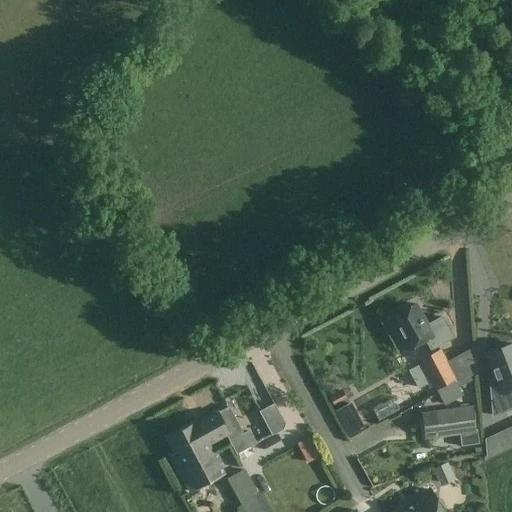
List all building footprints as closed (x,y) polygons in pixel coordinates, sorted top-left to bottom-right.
[(441,319),(427,327),(416,306),(391,319),(408,351),(425,342),(430,351),(452,339),(441,319)] [(361,332),(360,329),(351,335),(361,352),(391,333),(382,320),(361,332)] [(493,416),(511,408),(511,344),(487,354),(497,379),(490,382),(493,416)] [(456,380),(446,362),(440,351),(420,363),(435,391),(456,380)] [(462,395),(457,385),(440,394),(445,404),(462,395)] [(275,403),(260,411),(273,435),(284,429),(286,424),(275,403)] [(363,426),(351,403),(337,411),(349,434),(363,426)] [(476,430),(474,431),(471,408),(422,414),(425,438),(459,434),(460,447),(478,444),(476,430)] [(195,423),(167,438),(176,455),(172,457),(191,492),(223,474),(207,445),(229,433),(218,412),(196,424),(195,423)] [(511,446),(511,428),(501,433),(508,448),(511,446)] [(244,434),(230,441),(237,454),(256,443),(250,431),(244,434)] [(309,438),(298,444),(307,462),(319,456),(309,438)] [(229,478),(247,511),(274,511),(263,492),(258,495),(244,469),(229,478)] [(399,511),(443,511),(430,491),(399,511)]
